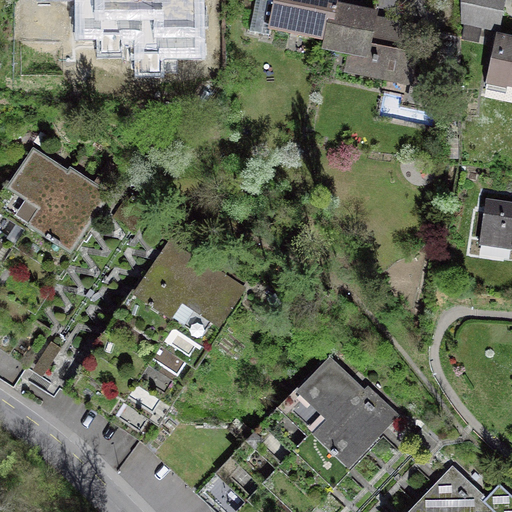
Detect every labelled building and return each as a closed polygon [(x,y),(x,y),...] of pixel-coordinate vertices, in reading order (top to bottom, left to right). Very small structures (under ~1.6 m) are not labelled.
[(78,0),(79,37),(139,36),(139,56),(200,55),(200,36),(199,0),(78,0)] [(276,0),(271,26),(310,34),(311,29),(327,32),(329,32),(334,6),(335,7),(336,0),(276,0)] [(497,29),(503,0),(463,0),(464,22),(497,29)] [(454,21),(456,5),(427,1),(424,16),(454,21)] [(374,15),(335,7),(334,6),(329,32),(327,32),(324,47),(350,52),(346,70),(410,84),(422,28),(375,18),(376,14),(374,14),(374,15)] [(511,40),(495,37),(484,92),(509,98),(511,87),(511,40)] [(25,166),(96,212),(109,193),(75,171),(72,174),(35,150),(25,166)] [(96,212),(25,166),(13,185),(84,230),(96,212)] [(0,204),(71,250),(84,230),(13,185),(0,204)] [(144,211),(128,199),(114,218),(135,234),(150,215),(144,211)] [(511,205),(484,201),(476,246),(511,252),(511,205)] [(0,204),(0,229),(59,268),(71,250),(0,204)] [(0,257),(47,287),(59,268),(0,229),(0,257)] [(163,255),(233,301),(243,287),(205,262),(208,258),(175,237),(163,255)] [(233,301),(163,255),(150,275),(221,321),(233,301)] [(0,297),(11,304),(28,316),(47,287),(0,257),(0,297)] [(138,293),(209,339),(221,321),(150,275),(138,293)] [(125,312),(196,359),(209,339),(138,293),(125,312)] [(0,321),(11,304),(0,297),(0,321)] [(0,338),(9,345),(28,316),(11,304),(0,321),(0,338)] [(113,331),(184,377),(196,359),(125,312),(113,331)] [(9,345),(31,359),(50,330),(28,316),(9,345)] [(147,393),(165,405),(184,377),(113,331),(95,359),(111,370),(127,380),(147,393)] [(60,378),(79,349),(71,344),(64,354),(59,350),(47,369),(60,378)] [(60,378),(76,388),(95,359),(79,349),(60,378)] [(95,359),(76,388),(92,399),(111,370),(95,359)] [(318,374),(380,433),(382,430),(396,415),(367,388),(364,391),(331,360),(318,374)] [(111,370),(92,399),(108,409),(127,380),(111,370)] [(302,391),(364,449),(366,447),(380,433),(318,374),(302,391)] [(127,380),(108,409),(128,422),(147,393),(127,380)] [(271,423),(333,481),(347,467),(350,464),(364,449),(302,391),(289,405),(271,423)] [(147,393),(128,422),(146,434),(165,405),(147,393)] [(168,455),(191,430),(178,418),(155,442),(168,455)] [(256,439),(318,497),(329,486),(333,481),(271,423),(256,439)] [(438,444),(423,429),(407,445),(422,460),(438,444)] [(180,466),(203,442),(191,430),(168,455),(180,466)] [(318,497),(256,439),(230,467),(246,482),(263,498),(278,511),(277,511),(303,511),(308,507),(311,504),(318,497)] [(193,480),(216,454),(203,442),(180,466),(193,480)] [(193,480),(207,492),(230,467),(216,454),(193,480)] [(223,507),(246,482),(230,467),(207,492),(223,507)] [(438,483),(436,485),(464,511),(511,511),(511,498),(500,487),(482,506),(480,503),(484,499),(452,468),(438,483)] [(228,511),(250,511),(263,498),(246,482),(223,507),(228,511)] [(431,511),(464,511),(436,485),(423,499),(421,502),(431,511)] [(277,511),(278,511),(263,498),(250,511),(277,511)] [(431,511),(421,502),(410,511),(431,511)]
